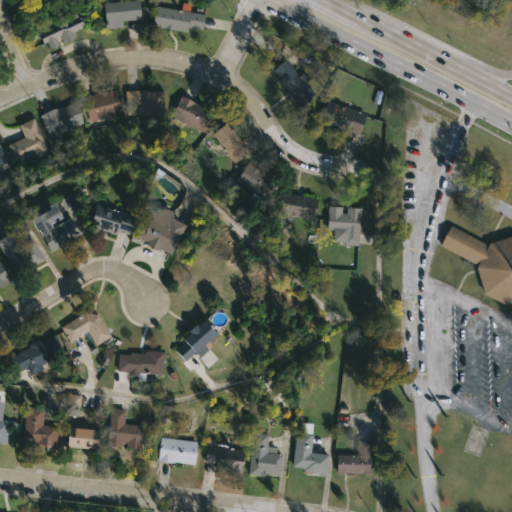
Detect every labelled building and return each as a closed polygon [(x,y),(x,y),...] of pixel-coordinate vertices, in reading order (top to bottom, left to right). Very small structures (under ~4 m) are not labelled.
[(123,20),(118,20),(118,27),(103,28),(100,2),(122,0),(134,0),(136,19),(123,20)] [(188,4),(187,11),(201,14),(199,29),(185,26),(184,31),(151,26),(154,6),(178,10),(180,3),(188,4)] [(72,10),(81,26),(70,31),(72,36),(60,42),(57,35),(52,38),(55,44),(47,48),(44,42),(40,44),(36,34),(53,26),(50,21),(72,10)] [(295,74),(296,76),(302,72),(307,79),(302,83),(311,94),(293,109),(265,75),(283,60),(295,74)] [(117,118),(105,121),(104,118),(87,122),(81,98),(113,89),(119,114),(116,115),(117,118)] [(142,90),(143,91),(160,90),(161,111),(149,112),(149,113),(126,115),(125,91),(142,90)] [(211,111),(202,131),(169,116),(179,96),(211,111)] [(72,101),(81,123),(47,137),(38,115),(72,101)] [(364,114),(357,135),(344,131),(344,132),(317,123),(325,101),(364,114)] [(44,148),(13,164),(4,145),(22,137),(16,125),(30,119),(44,148)] [(223,123),(228,129),(229,128),(246,152),(233,162),(226,152),(223,154),(208,134),(223,123)] [(0,167),(8,164),(0,147),(0,167)] [(273,184),(264,199),(234,182),(245,163),(261,172),(259,176),(273,184)] [(315,199),(311,220),(291,216),(289,223),(278,221),(280,214),(276,213),(280,192),(315,199)] [(46,224),(48,227),(54,222),(55,223),(65,217),(76,234),(47,252),(26,220),(44,208),(42,205),(48,201),(58,216),(46,224)] [(126,230),(125,234),(85,222),(91,204),(130,216),(126,230)] [(338,213),(343,213),(343,207),(357,208),(356,246),(340,245),(341,242),(329,242),(330,230),(324,230),(326,206),(339,207),(338,213)] [(144,214),(162,224),(166,217),(181,225),(166,254),(156,249),(155,251),(143,245),(144,243),(130,236),(142,213),(144,214)] [(511,305),(506,307),(481,294),(472,268),(474,265),(438,245),(448,226),(485,245),(486,243),(511,235),(511,305)] [(8,237),(15,249),(29,240),(41,260),(14,276),(0,252),(0,236),(6,233),(8,237)] [(0,286),(9,281),(0,265),(0,286)] [(94,315),(107,336),(93,345),(84,331),(67,342),(57,327),(81,312),(94,315)] [(199,320),(207,327),(206,328),(211,334),(200,344),(206,350),(197,358),(192,352),(182,361),(173,351),(181,343),(178,340),(185,333),(183,331),(190,324),(192,326),(199,320)] [(52,334),(61,354),(37,366),(39,370),(26,377),(22,369),(16,372),(8,358),(27,347),(26,345),(36,340),(37,342),(52,334)] [(161,352),(159,375),(142,374),(141,380),(134,379),(134,373),(114,371),(116,354),(128,355),(128,353),(142,354),(142,351),(161,352)] [(79,395),(66,394),(65,416),(79,416),(79,395)] [(0,443),(5,444),(8,421),(1,420),(3,402),(0,401),(0,443)] [(55,427),(53,447),(19,442),(24,405),(42,407),(39,425),(55,427)] [(137,449),(137,450),(123,449),(124,443),(106,440),(110,408),(125,410),(123,423),(140,425),(137,449)] [(310,424),(308,446),(323,447),(322,454),(326,455),(324,474),(289,470),(293,432),(297,432),(298,423),(310,424)] [(95,429),(92,451),(63,447),(66,425),(95,429)] [(279,455),(277,476),(246,473),(250,433),(266,435),(264,446),(274,447),(273,454),(279,455)] [(194,442),(191,464),(157,462),(160,437),(194,442)] [(241,450),(238,473),(212,470),(213,463),(205,462),(207,439),(216,440),(215,443),(226,445),(225,448),(241,450)] [(344,474),(334,474),(334,455),(354,455),(354,441),(368,441),(368,474),(344,474)]
